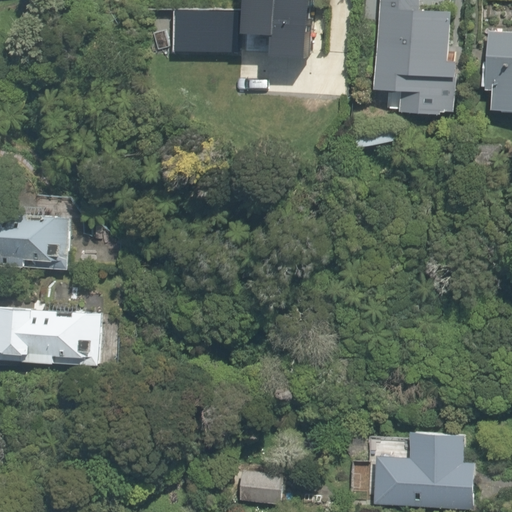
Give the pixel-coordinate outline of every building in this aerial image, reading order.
[(239,103),(230,0),(171,0),(181,108),(239,103)] [(430,0),(386,0),(383,101),(405,101),(404,113),(456,115),(460,12),(430,11),(430,0)] [(511,36),(490,36),(488,117),(511,118),(511,36)] [(396,107),(357,111),(365,153),(406,145),(396,107)] [(11,206),(0,205),(0,290),(35,290),(35,267),(64,267),(65,217),(35,216),(35,230),(11,230),(11,206)] [(0,308),(0,358),(108,363),(111,314),(0,308)] [(383,453),(381,503),(492,507),(493,465),(477,464),(478,439),(416,437),(416,454),(383,453)] [(253,467),(245,497),(300,511),(323,511),(330,488),(253,467)]
